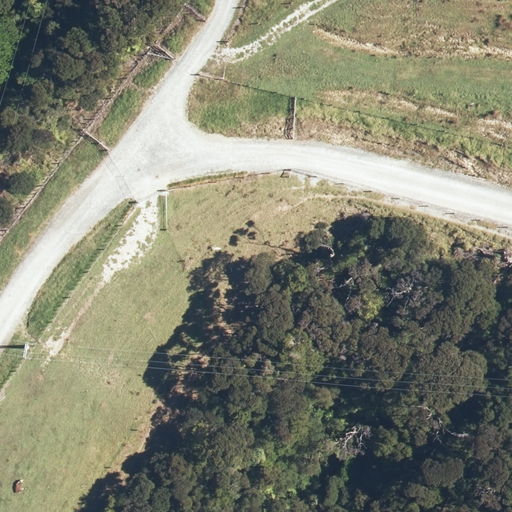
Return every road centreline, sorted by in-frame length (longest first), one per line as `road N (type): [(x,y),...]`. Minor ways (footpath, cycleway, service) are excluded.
road 1 (track): [(511,216),(275,155),(126,188),(0,357)]
road 2 (track): [(208,0),(196,52),(126,188)]
